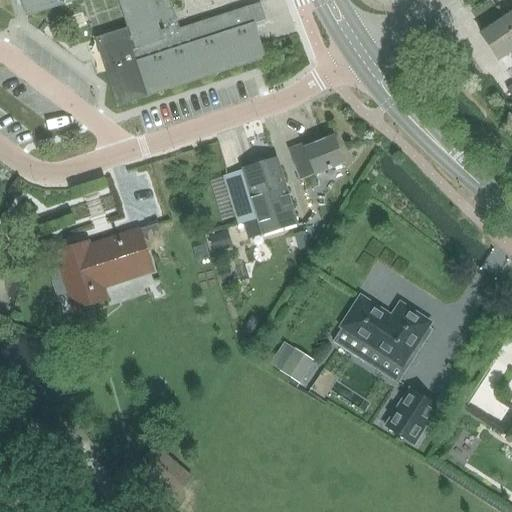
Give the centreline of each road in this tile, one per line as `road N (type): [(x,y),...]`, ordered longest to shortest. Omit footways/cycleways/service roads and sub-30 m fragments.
road 1 (residential): [(0,144),(41,173),(62,172),(297,96),(360,53)]
road 2 (tertiary): [(511,212),(418,126),(360,53)]
